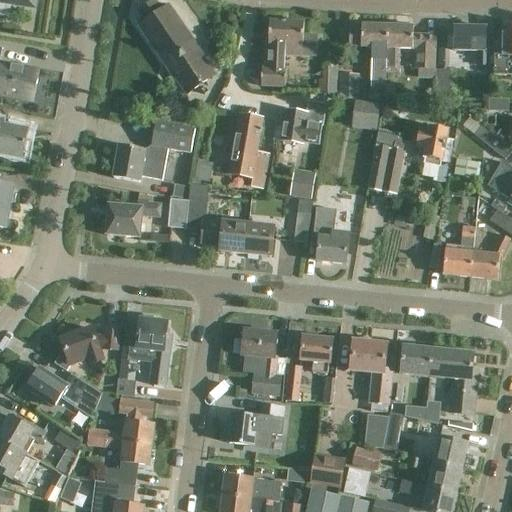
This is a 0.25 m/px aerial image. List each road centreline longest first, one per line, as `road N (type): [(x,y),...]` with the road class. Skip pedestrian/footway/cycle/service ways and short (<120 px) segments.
road 1 (residential): [(511,321),(210,285)]
road 2 (residential): [(47,266),(89,0)]
road 3 (residential): [(184,511),(210,285)]
road 4 (residential): [(312,0),(511,5)]
road 5 (residential): [(210,285),(47,266)]
